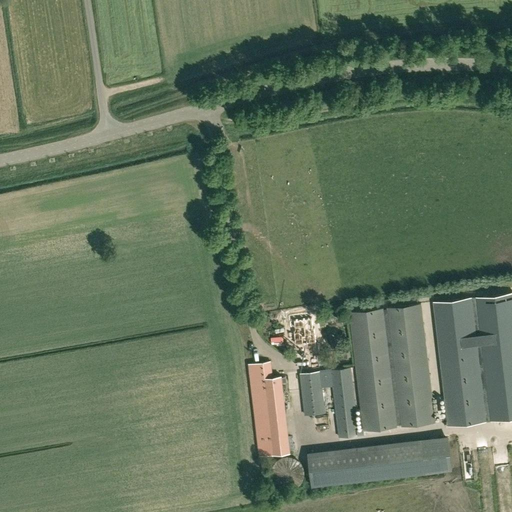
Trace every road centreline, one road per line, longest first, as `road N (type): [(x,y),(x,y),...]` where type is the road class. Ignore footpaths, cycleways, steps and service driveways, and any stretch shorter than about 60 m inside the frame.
road 1 (unclassified): [(109,134),(383,66),(511,66)]
road 2 (unclassified): [(109,134),(89,0)]
